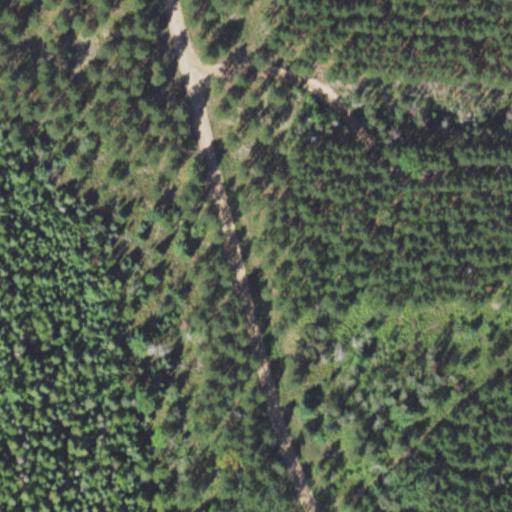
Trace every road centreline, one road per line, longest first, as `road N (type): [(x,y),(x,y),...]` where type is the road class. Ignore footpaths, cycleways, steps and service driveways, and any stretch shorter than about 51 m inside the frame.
road 1 (residential): [(183,63),(274,411),(311,511)]
road 2 (track): [(183,63),(246,63),(307,85),(384,150),(420,167),(511,170)]
